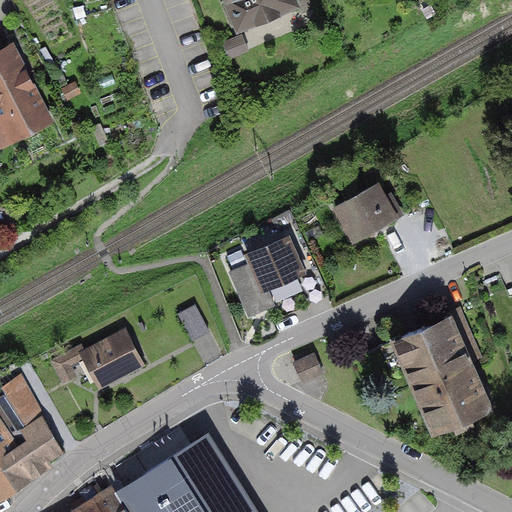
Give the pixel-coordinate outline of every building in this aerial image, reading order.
[(296,4),(294,0),(226,0),(239,29),(296,4)] [(249,51),(242,33),(221,41),(229,60),(249,51)] [(49,118),(13,48),(0,54),(0,115),(12,137),(49,118)] [(390,183),(345,210),(366,244),(411,217),(390,183)] [(292,237),(244,257),(262,302),(311,282),(292,237)] [(196,307),(178,318),(190,340),(209,330),(196,307)] [(82,346),(100,383),(146,361),(128,324),(82,346)] [(489,418),(451,329),(400,352),(438,440),(489,418)] [(323,373),(315,354),(297,362),(305,380),(323,373)] [(19,381),(0,393),(0,495),(66,453),(19,381)] [(265,511),(209,420),(117,476),(139,511),(265,511)] [(134,511),(114,478),(59,511),(134,511)]
